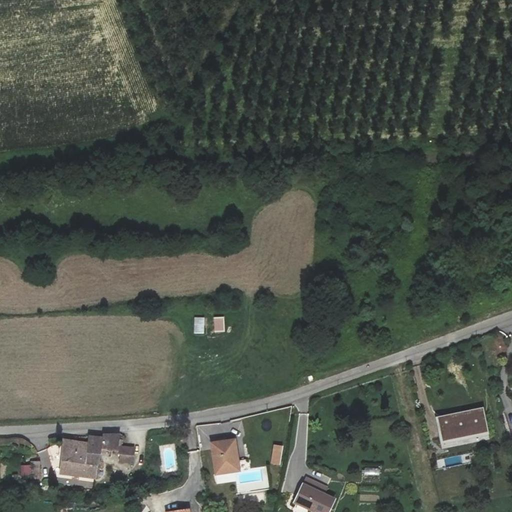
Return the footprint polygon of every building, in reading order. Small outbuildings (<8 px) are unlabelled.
[(194,334),(204,334),(205,317),(194,317),(194,334)] [(215,333),(225,332),(224,317),(214,317),(215,333)] [(436,417),(441,441),(489,431),(484,407),(436,417)] [(88,436),(88,441),(86,456),(102,457),(102,455),(106,455),(107,452),(117,452),(117,453),(121,453),(120,461),(133,461),(134,447),(118,446),(119,435),(88,436)] [(86,456),(88,441),(63,439),(60,473),(84,479),(86,456)] [(234,440),(212,444),(216,473),(239,470),(234,440)] [(285,446),(274,443),(269,464),(280,466),(285,446)] [(86,456),(84,479),(97,480),(102,457),(86,456)] [(39,462),(29,461),(29,477),(39,479),(40,476),(39,462)] [(379,479),(380,469),(363,467),(361,477),(379,479)] [(327,487),(306,477),(294,502),(314,511),(328,511),(335,498),(324,493),(327,487)]
